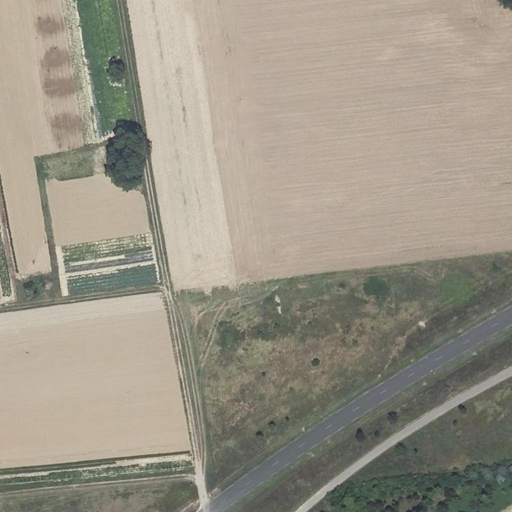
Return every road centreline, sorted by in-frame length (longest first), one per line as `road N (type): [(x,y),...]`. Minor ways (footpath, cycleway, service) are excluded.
road 1 (track): [(206,511),(119,0)]
road 2 (unclassified): [(208,511),(329,425),(511,315)]
road 3 (track): [(166,285),(19,306)]
